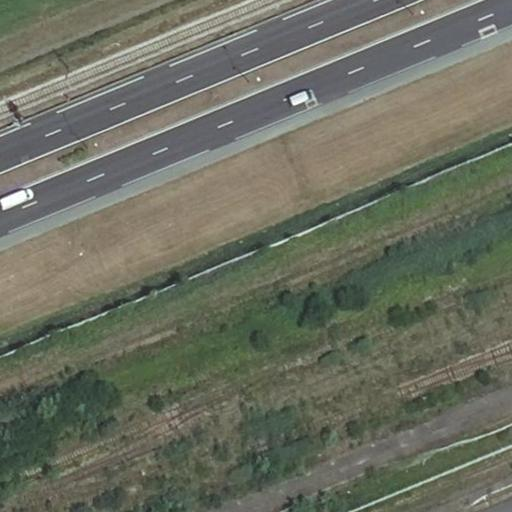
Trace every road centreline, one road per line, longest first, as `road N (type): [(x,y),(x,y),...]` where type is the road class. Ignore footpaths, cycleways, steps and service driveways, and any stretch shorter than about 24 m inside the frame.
road 1 (secondary): [(0,222),(511,13)]
road 2 (secondary): [(377,0),(0,155)]
